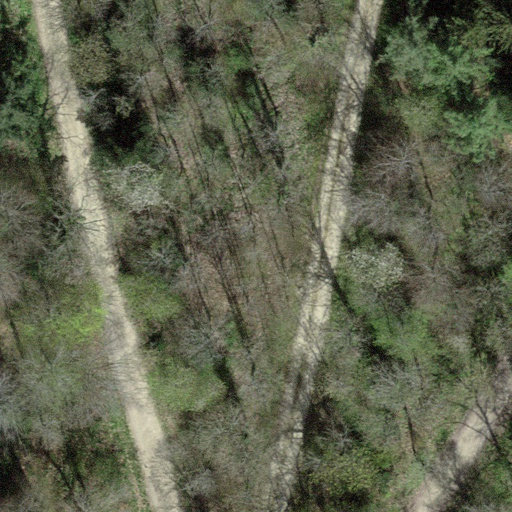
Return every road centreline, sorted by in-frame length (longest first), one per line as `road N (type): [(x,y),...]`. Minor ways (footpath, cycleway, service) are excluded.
road 1 (track): [(166,511),(80,185),(48,0)]
road 2 (track): [(269,511),(369,0)]
road 3 (track): [(511,357),(414,511)]
